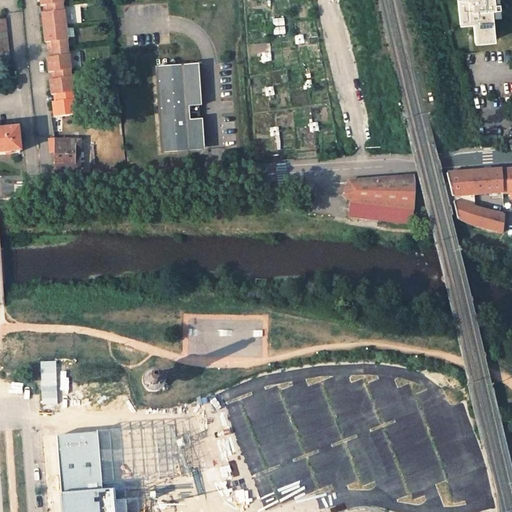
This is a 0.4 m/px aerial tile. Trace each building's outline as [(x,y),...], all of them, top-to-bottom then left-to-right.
[(474,23),(477,42),(496,40),(493,8),(495,8),(494,0),(459,0),(462,25),(474,23)] [(41,13),(43,28),(66,25),(64,11),(63,11),(62,3),(46,5),(47,13),(41,13)] [(284,34),(283,16),(271,17),(272,34),(284,34)] [(0,54),(10,53),(6,19),(0,19),(0,54)] [(51,42),(51,49),(68,47),(67,40),(68,40),(66,25),(43,28),(45,43),(51,42)] [(48,72),(54,71),(70,70),(71,70),(69,55),(68,55),(68,47),(51,49),(52,57),(46,58),(48,72)] [(160,67),(164,149),(179,149),(179,144),(188,144),(188,148),(203,148),(200,65),(160,67)] [(51,94),(57,94),(73,92),(72,77),(71,78),(70,70),(54,71),(55,80),(49,80),(51,94)] [(53,116),(76,114),(74,100),(73,92),(57,94),(58,102),(52,102),(53,116)] [(0,154),(20,153),(17,129),(0,130),(0,154)] [(55,142),(55,169),(80,170),(80,142),(55,142)] [(511,169),(500,170),(501,194),(509,193),(509,198),(511,198),(511,169)] [(500,170),(493,170),(445,174),(459,221),(470,228),(495,234),(501,236),(502,217),(475,208),(474,195),(501,194),(500,170)] [(414,177),(348,182),(343,195),(350,202),(348,217),(391,222),(411,224),(414,177)] [(191,385),(191,375),(162,377),(162,387),(191,385)] [(172,426),(56,436),(61,511),(205,511),(195,486),(172,426)]
